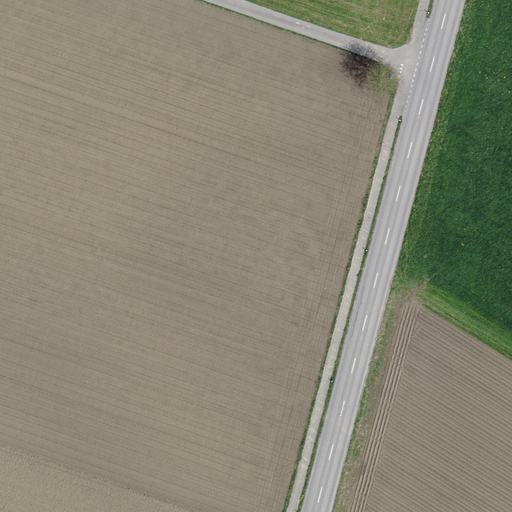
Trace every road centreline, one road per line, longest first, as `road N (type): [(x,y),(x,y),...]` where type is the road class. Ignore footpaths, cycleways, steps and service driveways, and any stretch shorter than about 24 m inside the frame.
road 1 (tertiary): [(431,71),(317,511)]
road 2 (residential): [(223,0),(431,71)]
